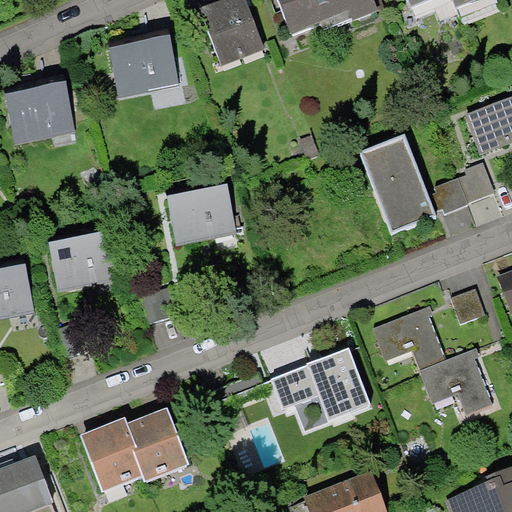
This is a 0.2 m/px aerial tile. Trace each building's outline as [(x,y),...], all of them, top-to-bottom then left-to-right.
[(378,0),(278,0),(296,42),(326,30),(329,39),(385,16),(378,0)] [(407,0),(414,18),(455,3),(465,30),(506,15),(501,0),(407,0)] [(249,2),(206,17),(226,72),(269,56),(249,2)] [(173,43),(111,54),(120,100),(181,89),(173,43)] [(66,80),(7,91),(17,146),(76,136),(66,80)] [(511,104),(469,121),(484,160),(511,149),(511,104)] [(315,137),(299,142),(307,164),(322,159),(315,137)] [(411,140),(368,157),(399,237),(468,211),(458,185),(432,195),(411,140)] [(469,182),(461,185),(471,211),(498,200),(484,167),(466,174),(469,182)] [(233,193),(171,201),(177,248),(239,240),(233,193)] [(115,238),(56,245),(62,293),(121,286),(115,238)] [(30,271),(0,275),(0,322),(37,317),(30,271)] [(511,272),(496,278),(511,322),(511,321),(511,272)] [(180,286),(140,299),(150,329),(190,316),(180,286)] [(477,291),(452,301),(463,332),(488,322),(477,291)] [(432,310),(377,331),(390,364),(416,354),(435,405),(459,396),(467,417),(494,407),(478,365),(482,361),(479,354),(449,367),(430,322),(434,316),(432,310)] [(71,338),(52,342),(58,372),(77,368),(71,338)] [(357,350),(273,383),(284,413),(324,397),(336,426),(380,409),(357,350)] [(130,420),(86,438),(109,494),(146,479),(150,490),(197,471),(173,412),(133,428),(130,420)] [(57,511),(39,459),(0,472),(0,511),(57,511)] [(511,511),(511,474),(447,502),(456,511),(511,511)] [(390,511),(376,476),(307,503),(310,511),(390,511)]
